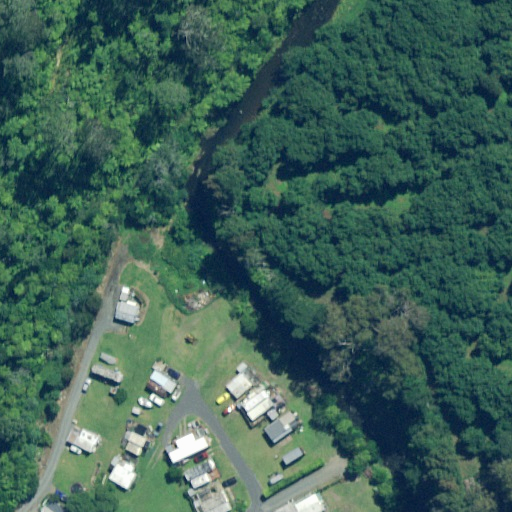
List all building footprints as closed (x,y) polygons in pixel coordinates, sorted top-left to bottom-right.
[(140,307),(119,302),(115,318),(136,324),(140,307)] [(204,336),(193,327),(185,336),(197,345),(204,336)] [(254,385),(244,374),(229,388),(240,399),(254,385)] [(277,400),(270,389),(246,404),(256,419),(285,400),(282,396),(277,400)] [(94,481),(62,465),(55,480),(73,489),(76,481),(90,489),(94,481)] [(137,475),(118,465),(110,479),(129,489),(137,475)] [(217,497),(214,490),(202,496),(204,500),(196,503),(200,511),(234,511),(235,511),(226,493),(217,497)] [(322,511),(327,510),(318,495),(297,506),(296,504),(281,511),(322,511)]
